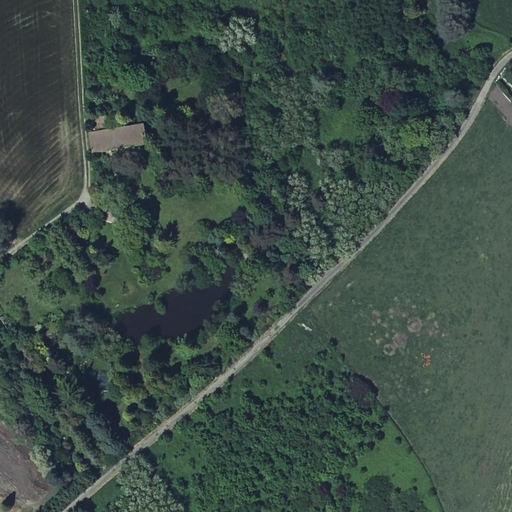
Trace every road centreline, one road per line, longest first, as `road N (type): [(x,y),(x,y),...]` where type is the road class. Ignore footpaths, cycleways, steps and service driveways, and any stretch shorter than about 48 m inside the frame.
road 1 (track): [(68,511),(225,377),(368,235),(446,149),(511,56)]
road 2 (track): [(71,0),(90,207),(0,273)]
